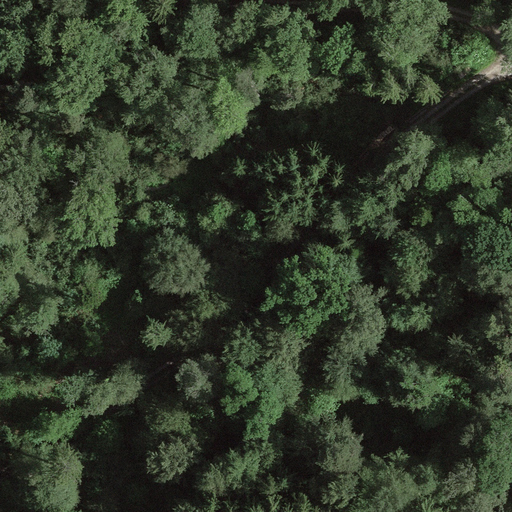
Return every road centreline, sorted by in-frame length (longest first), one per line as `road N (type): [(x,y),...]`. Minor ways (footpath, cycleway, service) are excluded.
road 1 (track): [(0,482),(214,337),(363,182),(511,59)]
road 2 (track): [(211,0),(472,14),(511,37)]
